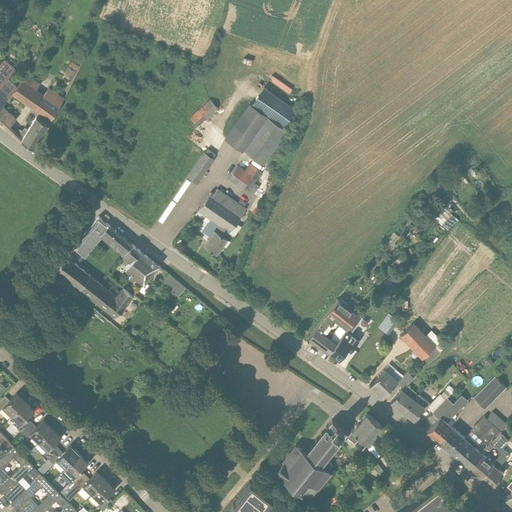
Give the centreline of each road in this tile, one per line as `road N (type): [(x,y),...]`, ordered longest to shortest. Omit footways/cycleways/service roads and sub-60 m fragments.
road 1 (residential): [(501,509),(381,407),(0,136)]
road 2 (residential): [(158,511),(0,356)]
road 3 (residential): [(178,511),(308,388)]
